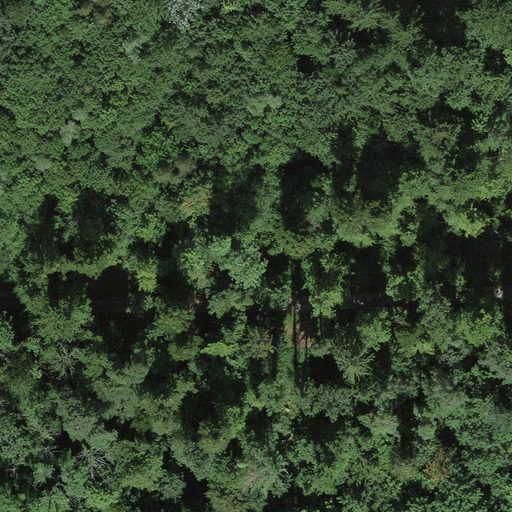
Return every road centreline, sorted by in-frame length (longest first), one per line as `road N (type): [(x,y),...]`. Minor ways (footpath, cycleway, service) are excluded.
road 1 (track): [(0,295),(225,309),(511,290)]
road 2 (track): [(61,511),(84,498),(148,484),(256,511)]
